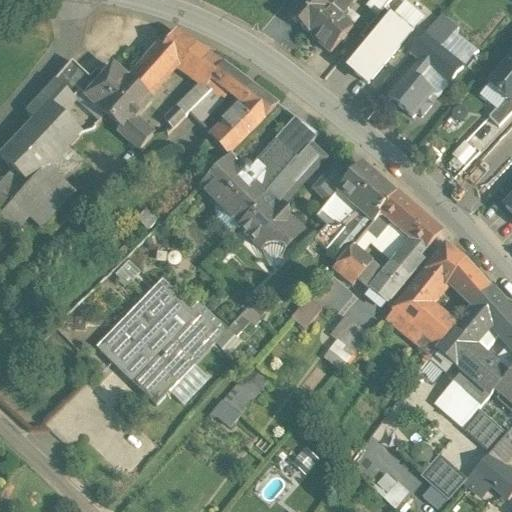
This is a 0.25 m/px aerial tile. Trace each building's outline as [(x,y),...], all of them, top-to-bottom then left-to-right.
[(319,0),(301,0),(287,16),(309,35),(331,10),(319,0)] [(339,0),(319,0),(331,10),(339,0)] [(339,0),(331,10),(341,18),(354,0),(339,0)] [(368,0),(364,5),(375,15),(388,0),(368,0)] [(407,1),(396,14),(414,29),(425,16),(407,1)] [(331,10),(309,35),(330,52),(351,27),(331,10)] [(360,38),(369,46),(392,18),(383,11),(360,38)] [(349,70),(367,85),(412,32),(394,16),(392,18),(369,46),(349,70)] [(220,66),(175,32),(161,49),(156,46),(151,52),(171,66),(199,85),(203,88),(211,77),(220,66)] [(462,69),(423,38),(409,55),(418,62),(420,61),(430,69),(450,84),(462,69)] [(171,66),(151,52),(126,83),(143,97),(162,76),(171,66)] [(511,57),(489,85),(499,94),(498,95),(500,97),(501,95),(505,99),(511,104),(511,103),(511,102),(511,57)] [(51,82),(91,119),(98,111),(126,83),(104,62),(90,77),(72,60),(51,82)] [(418,62),(407,76),(417,83),(430,69),(420,61),(418,62)] [(276,106),(222,63),(220,66),(211,77),(230,94),(240,104),(208,137),(227,155),(276,106)] [(407,76),(406,75),(387,99),(413,119),(416,115),(421,119),(431,107),(426,103),(432,95),(417,83),(407,76)] [(211,77),(203,88),(208,92),(187,113),(199,125),(222,102),(230,94),(211,77)] [(91,119),(51,82),(22,113),(29,120),(0,149),(0,159),(12,171),(0,184),(0,214),(66,145),(91,119)] [(143,97),(126,83),(98,111),(119,130),(128,119),(146,100),(143,97)] [(174,109),(161,122),(170,130),(187,113),(208,92),(203,88),(199,85),(174,109)] [(505,99),(488,119),(498,128),(511,114),(511,102),(511,103),(511,104),(505,99)] [(119,130),(116,133),(137,151),(149,137),(128,119),(119,130)] [(282,135),(250,170),(247,167),(243,166),(240,167),(238,168),(227,158),(195,189),(237,229),(250,215),(264,198),(266,196),(290,167),(309,146),(317,138),(292,119),(280,133),(282,135)] [(66,145),(0,214),(0,230),(7,237),(24,218),(34,227),(71,188),(63,180),(82,160),(78,157),(69,148),(66,145)] [(324,160),(309,146),(290,167),(266,196),(280,209),(282,206),(324,160)] [(347,182),(338,193),(354,207),(374,225),(380,217),(379,216),(396,195),(361,164),(347,182)] [(347,182),(333,169),(313,190),(328,205),(338,193),(347,182)] [(396,195),(379,216),(380,217),(390,226),(400,234),(417,214),(396,195)] [(280,209),(266,196),(264,198),(250,215),(237,229),(260,251),(264,247),(269,245),(275,245),(280,247),(285,250),(301,232),(287,218),(287,211),(282,206),(280,209)] [(367,233),(374,225),(354,207),(335,228),(326,229),(315,242),(324,250),(327,247),(343,262),(354,248),(367,233)] [(441,234),(417,214),(400,234),(410,242),(423,254),(441,234)] [(374,225),(367,233),(376,241),(390,226),(380,217),(374,225)] [(410,242),(396,258),(398,259),(373,286),(390,301),(425,263),(420,258),(423,254),(410,242)] [(447,247),(427,272),(445,287),(450,282),(477,304),(490,290),(465,262),(447,247)] [(343,262),(334,272),(352,287),(372,263),(354,248),(343,262)] [(427,272),(387,321),(407,338),(432,305),(445,287),(427,272)] [(97,352),(156,408),(168,395),(194,368),(227,333),(198,305),(193,310),(163,282),(97,352)] [(477,304),(473,308),(462,321),(481,338),(490,328),(507,309),(490,290),(477,304)] [(456,327),(432,305),(407,338),(430,358),(438,348),(456,327)] [(511,314),(507,309),(490,328),(498,337),(511,351),(511,314)] [(365,336),(345,319),(332,335),(352,352),(365,336)] [(456,327),(438,348),(467,372),(476,361),(467,354),(481,338),(462,321),(456,327)] [(498,337),(490,328),(481,338),(467,354),(476,361),(478,360),(498,337)] [(488,368),(478,360),(476,361),(467,372),(477,382),(488,368)] [(207,380),(194,368),(168,395),(182,407),(207,380)] [(503,382),(488,368),(477,382),(468,391),(484,404),(495,392),(503,382)] [(463,369),(435,405),(447,415),(468,391),(477,382),(467,372),(463,369)] [(511,371),(503,382),(495,392),(511,406),(511,371)] [(266,388),(250,373),(223,402),(240,417),(266,388)] [(484,404),(468,391),(447,415),(462,429),(478,411),(484,404)] [(478,411),(462,429),(490,452),(506,434),(478,411)] [(490,452),(486,457),(500,470),(511,456),(511,438),(507,433),(506,434),(490,452)] [(448,501),(466,480),(439,457),(421,478),(448,501)] [(511,480),(500,470),(486,457),(474,471),(490,485),(506,499),(511,491),(511,480)] [(407,492),(383,471),(369,486),(392,508),(407,492)] [(474,471),(464,483),(481,496),(490,485),(474,471)]
